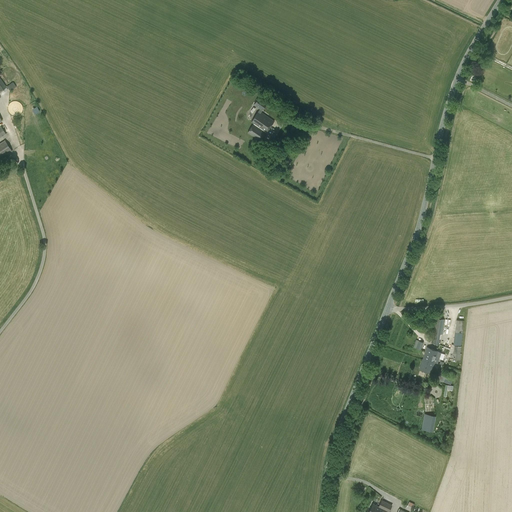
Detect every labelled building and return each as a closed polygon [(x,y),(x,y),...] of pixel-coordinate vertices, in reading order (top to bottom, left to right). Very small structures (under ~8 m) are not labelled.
[(13,82),(7,85),(9,90),(16,87),(13,82)] [(260,109),(259,110),(251,122),(253,124),(247,133),(261,142),(274,121),(261,112),(262,110),(268,102),(259,96),(254,104),(260,109)] [(288,133),(285,130),(278,140),(285,145),(296,129),(292,127),(288,133)] [(296,139),(301,132),(297,129),(292,137),(296,139)] [(5,140),(0,143),(0,159),(12,151),(5,140)] [(442,320),(444,320),(445,320),(435,318),(431,343),(440,345),(440,344),(438,343),(442,320)] [(461,345),(464,320),(456,319),(453,344),(461,345)] [(421,350),(424,342),(416,340),(413,347),(421,350)] [(441,353),(439,352),(439,351),(427,347),(424,356),(427,357),(438,360),(441,353)] [(427,357),(424,356),(419,369),(431,373),(435,362),(437,363),(438,360),(427,357)] [(437,379),(451,384),(453,377),(439,372),(437,379)] [(450,404),(453,386),(445,385),(442,402),(450,404)] [(433,432),(436,416),(424,414),(421,430),(433,432)] [(382,500),(379,506),(377,505),(378,502),(374,500),(368,511),(388,511),(392,505),(382,500)]
